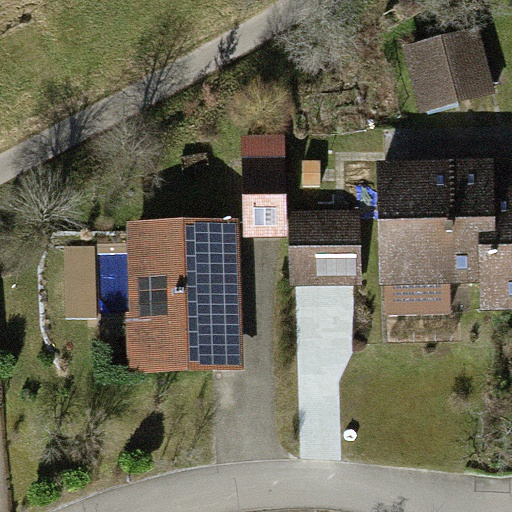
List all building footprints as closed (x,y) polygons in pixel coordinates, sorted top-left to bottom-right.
[(489,39),(418,54),(429,104),(500,88),(489,39)] [(297,158),(253,158),(252,239),(296,239),(297,158)] [(498,291),(497,196),(497,168),(391,169),(393,292),(498,291)] [(511,195),(497,196),(498,291),(498,307),(511,306),(511,195)] [(367,209),(304,208),(303,274),(367,275),(367,209)] [(244,220),(139,222),(142,360),(246,358),(244,220)] [(101,251),(104,315),(137,314),(133,250),(101,251)]
